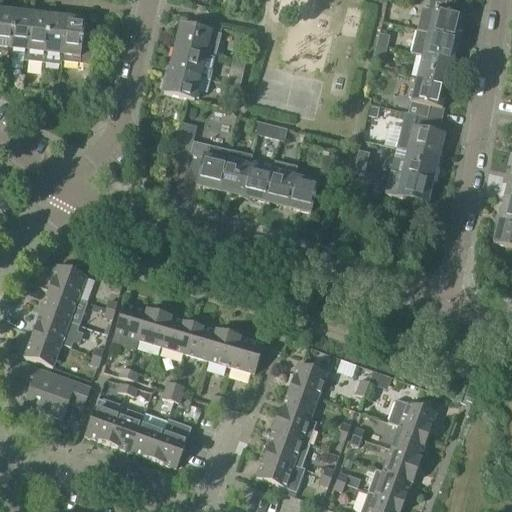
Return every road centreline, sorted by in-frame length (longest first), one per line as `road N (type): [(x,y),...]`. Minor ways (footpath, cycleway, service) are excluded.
road 1 (residential): [(447,310),(97,204),(74,189)]
road 2 (residential): [(447,310),(499,0)]
road 3 (residential): [(202,509),(17,448),(0,450)]
road 4 (residential): [(74,189),(114,138),(149,0)]
road 5 (residential): [(202,509),(233,420),(251,424),(278,350)]
